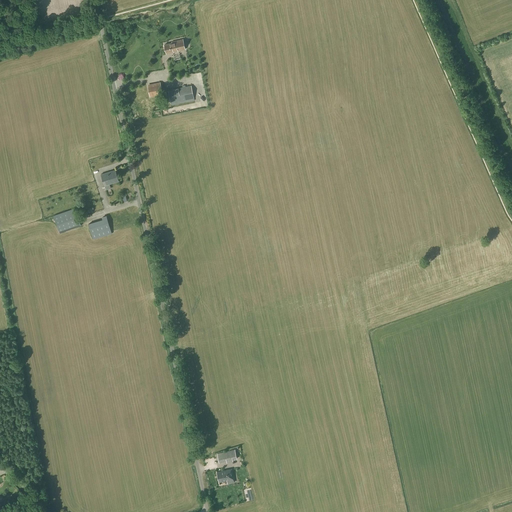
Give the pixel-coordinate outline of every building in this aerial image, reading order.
[(164,45),(166,54),(173,52),(177,51),(178,51),(185,49),(183,39),(171,42),(172,43),(164,45)] [(150,97),(162,94),(160,83),(148,85),(150,97)] [(170,103),(194,99),(191,86),(168,90),(170,103)] [(106,190),(111,189),(110,184),(119,181),(115,170),(101,175),(104,186),(106,190)] [(60,233),(81,226),(75,208),(53,216),(60,233)] [(93,239),(112,234),(110,226),(129,220),(125,208),(106,214),(106,216),(102,218),(102,219),(88,224),(93,239)] [(219,462),(226,460),(227,462),(233,460),(232,459),(237,458),(235,449),(217,453),(219,462)] [(234,479),(232,469),(217,472),(219,482),(226,480),(227,483),(234,481),(234,479)]
